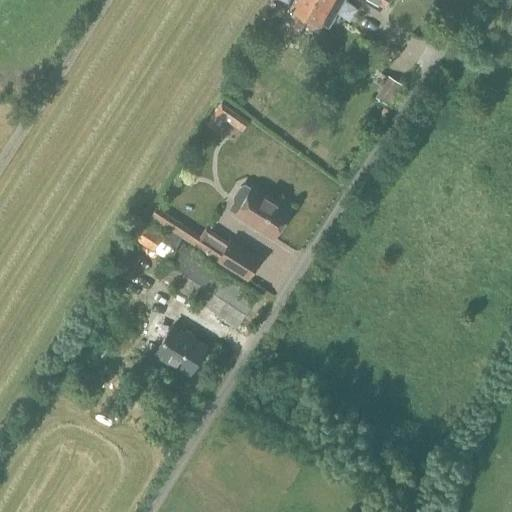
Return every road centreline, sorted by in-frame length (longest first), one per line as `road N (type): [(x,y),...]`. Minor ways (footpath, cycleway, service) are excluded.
road 1 (unclassified): [(471,0),(151,511)]
road 2 (unclassified): [(0,159),(105,0)]
